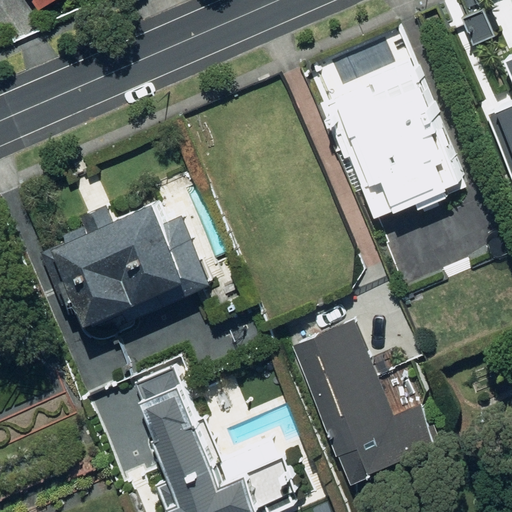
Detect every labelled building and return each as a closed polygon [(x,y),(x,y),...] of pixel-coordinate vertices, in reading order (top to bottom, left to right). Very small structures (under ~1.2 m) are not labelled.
[(36,0),(43,9),(54,0),(36,0)] [(485,0),(459,0),(479,44),(501,34),(485,0)] [(321,74),(379,212),(419,195),(422,201),(468,182),(406,37),(321,74)] [(511,66),(511,101),(486,113),(511,171),(511,54),(508,56),(511,66)] [(332,267),(319,236),(309,210),(333,200),(312,148),(288,158),(281,141),(252,153),(248,143),(219,155),(227,174),(214,179),(231,220),(243,215),(261,259),(291,247),(304,279),(332,267)] [(200,183),(189,188),(185,176),(156,189),(160,200),(121,216),(114,200),(94,209),(100,225),(43,249),(53,272),(69,265),(96,329),(216,279),(208,260),(228,251),(200,183)] [(391,394),(356,317),(295,344),(355,478),(442,439),(416,382),(391,394)] [(158,441),(181,498),(171,502),(174,511),(244,511),(303,488),(289,453),(225,480),(177,363),(139,379),(164,438),(158,441)]
